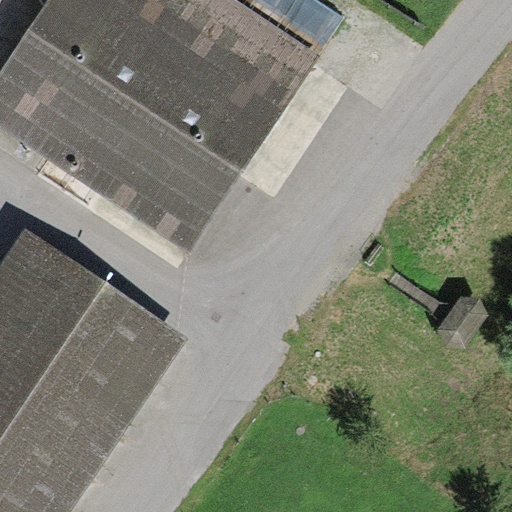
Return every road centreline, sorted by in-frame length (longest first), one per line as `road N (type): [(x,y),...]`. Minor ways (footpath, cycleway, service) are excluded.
road 1 (residential): [(511,7),(137,511)]
road 2 (track): [(0,191),(4,184),(255,350)]
